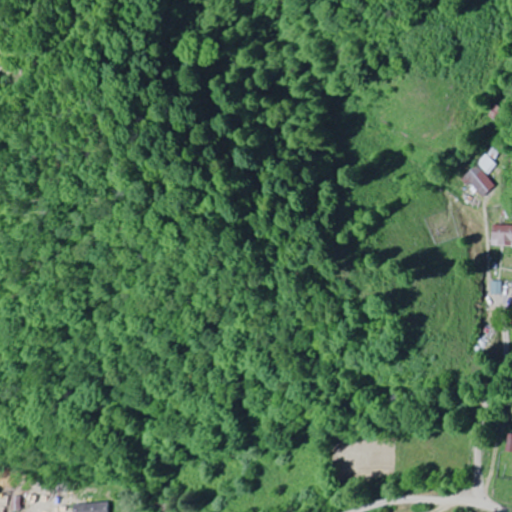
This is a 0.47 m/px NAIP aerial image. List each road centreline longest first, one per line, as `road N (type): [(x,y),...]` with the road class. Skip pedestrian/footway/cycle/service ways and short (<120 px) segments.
road 1 (residential): [(223,511),(209,351),(73,312)]
road 2 (residential): [(344,511),(394,498),(510,511)]
